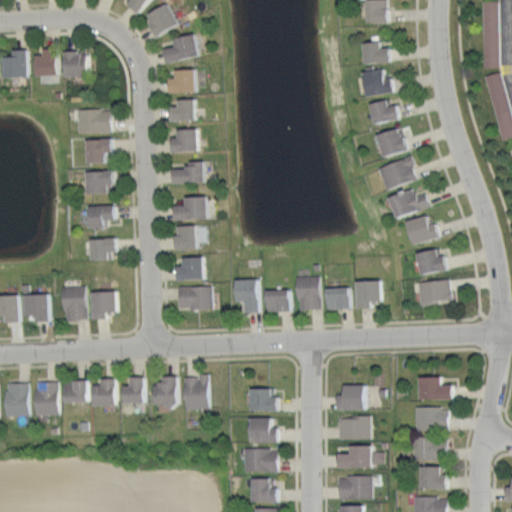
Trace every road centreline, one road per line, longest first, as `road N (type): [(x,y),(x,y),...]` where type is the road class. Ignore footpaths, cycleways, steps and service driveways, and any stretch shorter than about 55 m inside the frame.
road 1 (residential): [(511,332),(0,353)]
road 2 (residential): [(437,0),(438,65),(500,279),(502,333),(488,434)]
road 3 (residential): [(0,20),(85,20),(110,28),(129,43),(142,70),(153,346)]
road 4 (residential): [(308,340),(309,511)]
